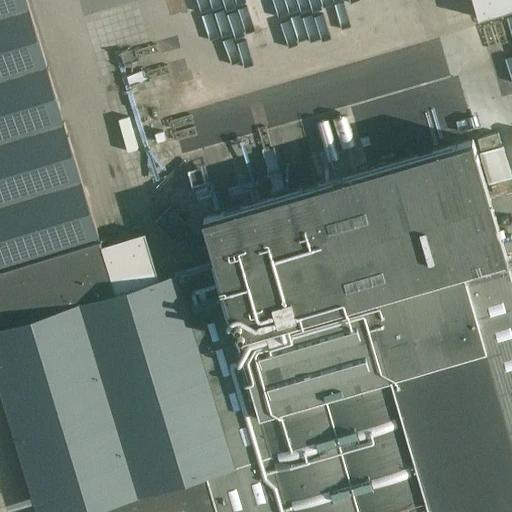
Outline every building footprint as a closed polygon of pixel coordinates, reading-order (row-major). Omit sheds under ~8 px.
[(0,0),(0,385),(38,511),(511,511),(511,275),(473,138),(203,217),(216,261),(159,278),(145,233),(101,246),(26,0),(0,0)] [(511,0),(473,0),(478,19),(511,9),(511,0)] [(481,149),(501,143),(498,132),(477,138),(481,149)] [(480,152),(489,183),(511,177),(503,146),(480,152)] [(187,188),(197,213),(216,206),(206,181),(187,188)]
